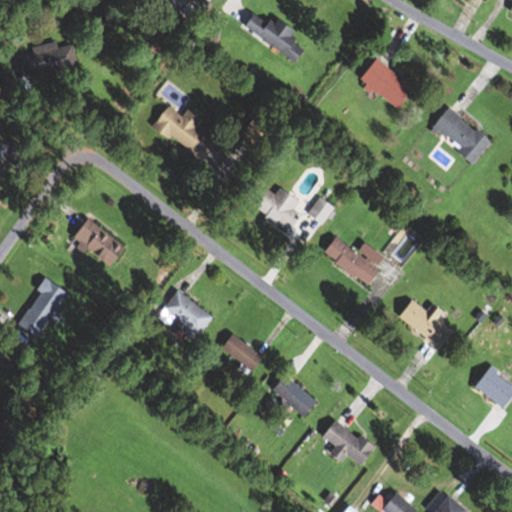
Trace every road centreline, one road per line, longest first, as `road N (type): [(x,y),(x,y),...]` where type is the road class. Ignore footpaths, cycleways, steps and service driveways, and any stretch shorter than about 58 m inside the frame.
road 1 (residential): [(511,479),(85,154),(61,166),(0,248)]
road 2 (residential): [(392,0),(511,63)]
